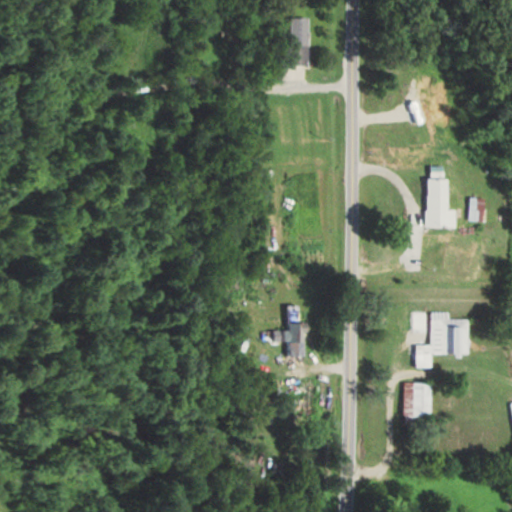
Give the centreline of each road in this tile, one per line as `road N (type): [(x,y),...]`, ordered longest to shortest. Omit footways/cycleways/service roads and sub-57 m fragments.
road 1 (tertiary): [(347,511),(351,0)]
road 2 (residential): [(354,84),(52,94),(0,167)]
